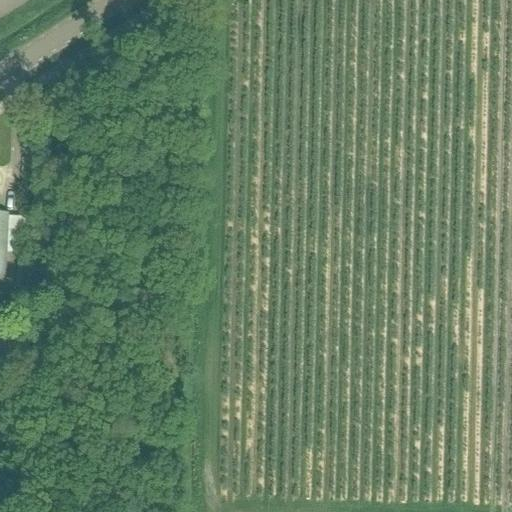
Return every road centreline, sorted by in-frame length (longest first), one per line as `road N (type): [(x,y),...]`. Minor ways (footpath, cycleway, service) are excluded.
road 1 (track): [(224,0),(214,511)]
road 2 (tertiary): [(0,74),(116,0)]
